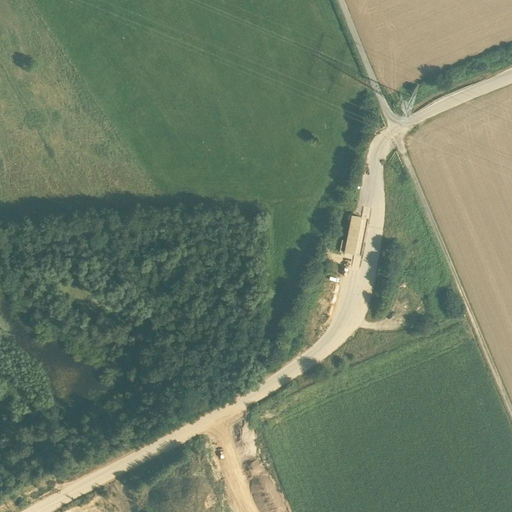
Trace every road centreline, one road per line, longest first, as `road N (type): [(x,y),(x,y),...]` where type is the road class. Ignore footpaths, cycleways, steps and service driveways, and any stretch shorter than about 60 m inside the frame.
road 1 (track): [(511,404),(398,136)]
road 2 (track): [(398,136),(344,0)]
